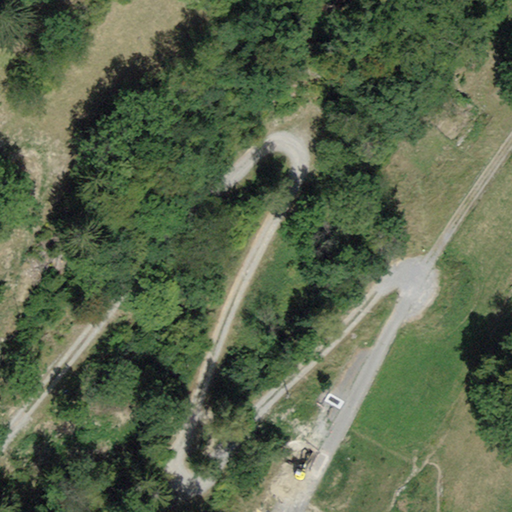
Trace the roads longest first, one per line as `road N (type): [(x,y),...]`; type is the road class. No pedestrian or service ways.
road 1 (track): [(424,262),(395,264),(226,436),(209,466),(196,477),(180,476),(181,435),(234,289),(300,163),(295,142),(268,136),(157,238),(0,445)]
road 2 (unclassified): [(291,511),(424,262)]
road 3 (track): [(424,262),(511,133)]
